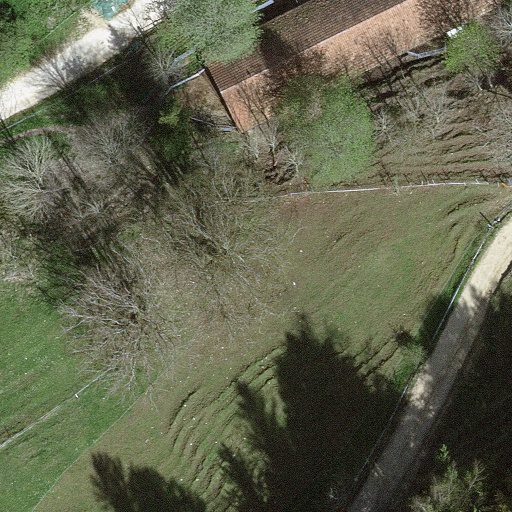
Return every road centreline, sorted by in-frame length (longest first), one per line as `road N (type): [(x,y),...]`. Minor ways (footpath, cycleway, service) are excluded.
road 1 (track): [(360,511),(511,243)]
road 2 (track): [(167,0),(0,101)]
